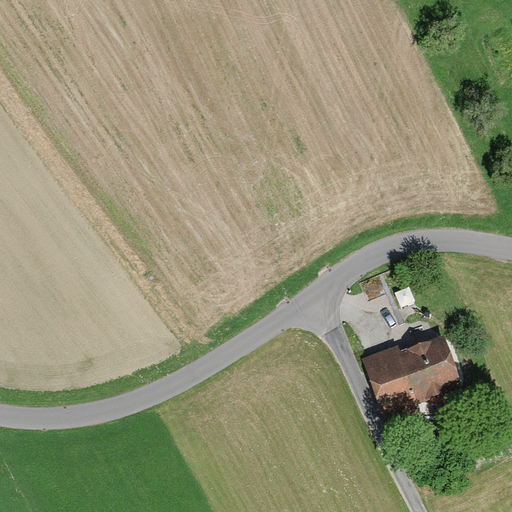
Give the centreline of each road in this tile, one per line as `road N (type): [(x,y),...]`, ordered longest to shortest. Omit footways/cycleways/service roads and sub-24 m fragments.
road 1 (residential): [(317,296),(144,397),(50,418),(0,414)]
road 2 (residential): [(317,296),(420,511)]
road 3 (residential): [(511,247),(415,241),(365,260),(317,296)]
